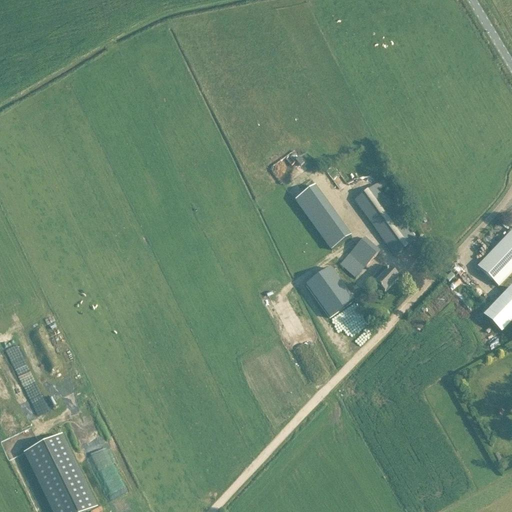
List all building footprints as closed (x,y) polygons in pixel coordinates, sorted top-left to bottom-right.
[(416,241),(410,233),(376,186),(355,201),(395,257),(416,241)] [(332,251),(351,237),(315,187),(296,201),(332,251)] [(511,232),(485,260),(478,268),(498,288),(511,273),(511,232)] [(350,255),(352,257),(365,269),(380,253),(373,246),(365,239),(350,255)] [(385,266),(376,275),(369,283),(374,287),(376,285),(385,294),(399,279),(385,266)] [(330,269),(306,287),(329,319),(354,302),(330,269)] [(472,287),(476,283),(467,275),(464,279),(472,287)] [(511,288),(484,317),(501,334),(511,322),(511,288)] [(427,306),(411,321),(421,331),(437,316),(427,306)] [(56,318),(48,320),(58,347),(65,345),(56,318)] [(45,334),(35,339),(47,365),(57,360),(45,334)] [(61,436),(24,454),(52,511),(90,511),(97,509),(61,436)] [(103,490),(106,497),(123,490),(120,483),(103,490)]
